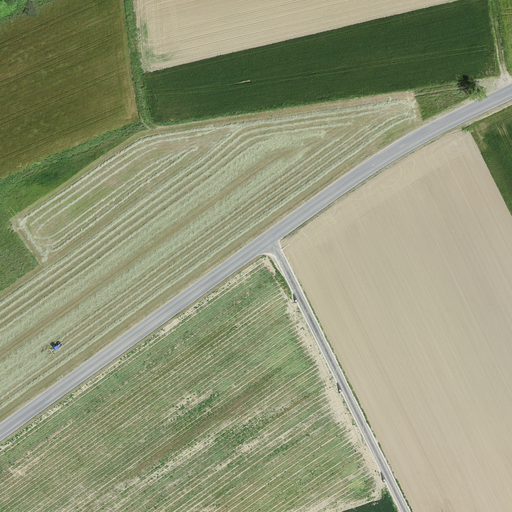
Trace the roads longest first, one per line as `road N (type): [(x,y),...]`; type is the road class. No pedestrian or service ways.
road 1 (tertiary): [(0,433),(344,183),(511,90)]
road 2 (track): [(402,511),(268,239)]
